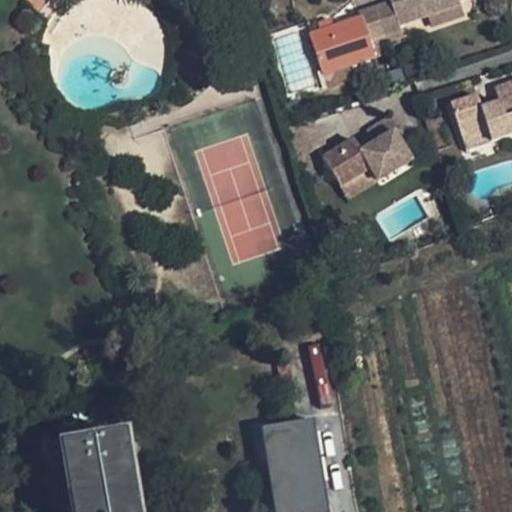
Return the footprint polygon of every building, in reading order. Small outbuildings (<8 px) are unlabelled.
[(428,19),(459,8),(456,0),(389,0),(391,2),(376,8),(360,12),(361,17),(333,27),(321,30),(311,34),(324,75),(350,67),(375,59),(370,43),(385,38),(400,33),(398,28),(428,19)] [(462,18),(459,8),(428,19),(431,28),(462,18)] [(29,15),(27,50),(50,53),(51,44),(44,42),(50,19),(39,12),(29,15)] [(331,19),(318,23),(321,30),(333,27),(331,19)] [(328,89),(355,81),(350,67),(324,75),(328,89)] [(511,79),(502,83),(507,98),(511,96),(511,79)] [(450,104),(461,140),(487,131),(490,139),(511,131),(511,96),(507,98),(502,83),(492,86),(495,96),(497,102),(479,107),(477,102),(476,96),(450,104)] [(495,96),(477,102),(479,107),(497,102),(495,96)] [(323,158),(340,186),(371,167),(378,180),(412,161),(402,144),(394,130),(397,128),(390,115),(373,124),(366,129),(370,135),(374,142),(360,150),(356,143),(354,140),(323,158)] [(409,140),(401,126),(397,128),(394,130),(402,144),(409,140)] [(461,140),(463,148),(490,139),(487,131),(461,140)] [(370,135),(356,143),(360,150),(374,142),(370,135)] [(340,186),(347,198),(378,180),(371,167),(340,186)] [(229,361),(275,347),(269,327),(223,342),(229,361)] [(262,430),(274,511),(328,511),(314,422),(262,430)] [(149,511),(137,439),(70,453),(78,511),(149,511)]
